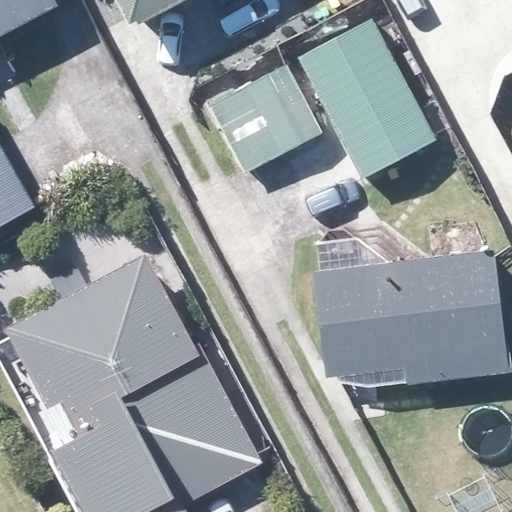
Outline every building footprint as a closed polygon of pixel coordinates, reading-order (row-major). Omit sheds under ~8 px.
[(0,0),(0,34),(49,10),(44,0),(0,0)] [(97,0),(118,36),(184,0),(97,0)] [(197,0),(227,53),(284,21),(271,0),(197,0)] [(427,142),(424,135),(365,20),(291,58),(328,128),(354,179),(427,142)] [(204,106),(240,173),(316,134),(282,66),(204,106)] [(504,125),(511,120),(511,95),(494,105),(504,125)] [(23,200),(0,157),(0,222),(28,207),(23,200)] [(400,386),(417,383),(505,373),(502,346),(498,346),(487,253),(436,258),(387,264),(308,273),(317,358),(319,377),(334,376),(398,368),(400,386)] [(257,465),(191,347),(187,348),(135,257),(0,331),(0,341),(39,410),(52,403),(71,439),(40,458),(70,511),(171,511),(172,511),(257,465)]
